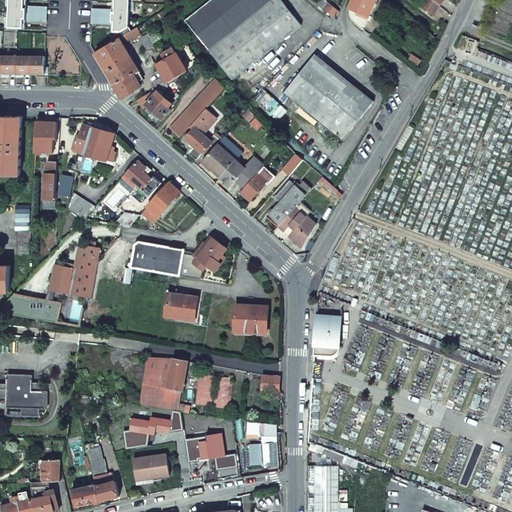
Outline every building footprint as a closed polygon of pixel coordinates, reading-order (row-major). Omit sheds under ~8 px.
[(9,13),(47,15),(47,7),(45,7),(43,7),(26,6),(26,0),(6,0),(6,6),(10,6),(9,13)] [(212,0),(186,21),(233,80),(301,26),(280,0),(212,0)] [(322,0),(318,5),(334,18),(339,12),(325,0),(322,0)] [(361,13),(366,15),(369,16),(376,0),(353,0),(350,8),(361,13)] [(434,15),(440,6),(431,0),(426,0),(422,6),(434,15)] [(133,4),(113,3),(113,10),(96,9),(93,9),(90,9),(90,16),(130,18),(130,11),(133,11),(133,4)] [(351,19),(356,24),(357,25),(363,30),(369,19),(360,15),(361,13),(350,8),(350,12),(350,16),(350,17),(351,19)] [(166,10),(158,15),(162,21),(170,16),(166,10)] [(25,28),(26,21),(43,22),(47,22),(47,15),(9,13),(9,20),(5,20),(5,27),(25,28)] [(130,18),(90,16),(89,24),(93,24),(95,24),(112,25),(112,32),(121,33),(123,36),(131,31),(129,28),(130,18)] [(102,66),(106,72),(132,59),(122,42),(128,37),(133,41),(142,35),(138,28),(131,31),(123,36),(95,54),(102,66)] [(141,39),(147,51),(154,47),(158,45),(152,33),(141,39)] [(147,51),(144,52),(148,59),(157,54),(154,47),(147,51)] [(164,76),(154,82),(157,89),(188,71),(174,48),(164,54),(167,60),(158,66),(164,76)] [(284,94),(343,141),(370,107),(374,102),(316,54),(284,94)] [(2,56),(2,72),(9,72),(9,74),(16,74),(16,72),(17,56),(2,56)] [(17,56),(16,72),(23,72),(23,74),(30,74),(30,72),(31,56),(17,56)] [(31,56),(30,72),(37,72),(37,74),(45,74),(46,57),(31,56)] [(132,59),(106,72),(122,98),(141,86),(133,74),(139,71),(132,59)] [(170,129),(180,138),(192,125),(206,109),(225,88),(216,79),(170,129)] [(163,119),(172,110),(170,108),(173,104),(158,92),(156,95),(157,95),(156,96),(152,92),(138,101),(144,109),(147,105),(149,107),(147,109),(158,119),(160,117),(163,119)] [(209,140),(205,136),(203,134),(205,132),(217,119),(206,109),(192,125),(196,129),(186,139),(190,142),(195,147),(193,149),(190,152),(198,159),(205,152),(208,154),(220,141),(214,135),(209,140)] [(0,116),(0,176),(21,177),(23,125),(23,117),(7,117),(0,116)] [(37,125),(36,152),(54,152),(54,139),(57,139),(58,123),(38,122),(37,125)] [(73,150),(76,151),(76,152),(86,155),(94,128),(92,127),(93,123),(89,122),(88,126),(82,125),(80,133),(82,134),(79,144),(75,143),(73,150)] [(94,128),(86,155),(88,155),(87,159),(95,161),(96,157),(115,162),(117,153),(115,152),(116,147),(113,147),(116,134),(108,127),(96,122),(94,128)] [(208,154),(203,161),(230,186),(236,180),(246,188),(258,174),(250,168),(250,169),(248,171),(236,161),(238,159),(244,153),(225,136),(220,141),(208,154)] [(284,171),(290,176),(304,161),(297,154),(284,171)] [(248,171),(250,169),(238,159),(236,161),(248,171)] [(47,173),(46,201),(46,209),(57,209),(57,203),(58,162),(49,161),(47,173)] [(139,161),(126,174),(139,185),(151,195),(162,184),(155,177),(153,180),(144,172),(147,168),(139,161)] [(246,188),(242,193),(250,201),(273,175),(269,172),(273,168),(268,163),(258,174),(246,188)] [(101,166),(99,172),(108,175),(113,169),(101,166)] [(124,177),(137,188),(139,185),(126,174),(124,177)] [(281,202),(296,185),(290,180),(275,197),(281,202)] [(159,217),(181,192),(178,190),(169,182),(142,214),(153,224),(159,217)] [(151,195),(139,185),(137,188),(131,195),(140,202),(142,203),(144,203),(145,202),(151,195)] [(281,202),(268,217),(279,227),(295,208),(301,202),(307,195),(296,185),(281,202)] [(74,194),(70,208),(84,219),(95,208),(74,194)] [(295,208),(306,218),(307,217),(311,212),(301,202),(295,208)] [(17,206),(16,230),(30,230),(31,206),(17,206)] [(290,226),(295,230),(290,236),(303,248),(317,225),(307,217),(306,218),(295,208),(279,227),(284,232),(290,226)] [(140,216),(124,213),(114,225),(130,228),(140,216)] [(290,226),(284,232),(290,236),(295,230),(290,226)] [(19,231),(18,254),(31,254),(32,231),(19,231)] [(203,270),(207,265),(216,271),(221,264),(218,261),(223,255),(227,249),(211,237),(202,250),(200,248),(195,256),(185,253),(181,276),(189,277),(202,279),(203,270)] [(134,269),(181,277),(181,276),(185,253),(185,249),(140,241),(135,244),(131,268),(134,269)] [(56,265),(50,290),(87,297),(92,298),(102,248),(81,245),(76,269),(56,265)] [(223,255),(218,261),(221,264),(226,257),(223,255)] [(0,266),(0,291),(9,292),(10,266),(0,266)] [(318,292),(318,302),(333,307),(335,300),(318,292)] [(169,294),(166,317),(195,321),(199,298),(169,294)] [(14,295),(0,310),(0,312),(59,323),(63,304),(14,295)] [(236,306),(235,329),(255,330),(255,333),(267,334),(268,307),(236,306)] [(340,347),(342,318),(317,316),(317,319),(318,322),(317,329),(316,332),(315,335),(317,338),(316,346),(340,347)] [(340,347),(316,346),(314,348),(314,355),(323,356),(332,356),(334,356),(336,354),(338,352),(339,350),(340,347)] [(262,349),(262,359),(272,358),(272,349),(262,349)] [(148,358),(142,405),(190,412),(191,403),(180,401),(188,361),(174,359),(148,358)] [(199,389),(196,405),(230,409),(233,378),(204,375),(205,370),(196,369),(193,389),(199,389)] [(265,375),(264,389),(280,390),(281,376),(265,375)] [(169,431),(182,430),(179,413),(173,412),(172,420),(150,417),(150,421),(131,418),(130,431),(124,432),(126,448),(146,445),(148,435),(154,435),(155,432),(169,433),(169,431)] [(279,453),(277,425),(248,421),(248,434),(263,435),(264,466),(279,466),(279,453)] [(215,458),(217,469),(236,467),(235,455),(225,456),(222,433),(206,436),(206,437),(186,440),(189,462),(198,461),(197,458),(200,458),(200,460),(215,458)] [(340,455),(312,444),(309,449),(338,461),(340,455)] [(92,469),(94,477),(108,474),(105,460),(103,460),(100,447),(88,450),(91,462),(92,469)] [(309,466),(338,466),(338,461),(309,449),(309,466)] [(150,477),(159,475),(169,474),(166,453),(133,458),(136,477),(150,475),(150,477)] [(338,461),(357,468),(358,461),(340,455),(338,461)] [(45,461),(44,482),(49,482),(61,481),(61,460),(45,461)] [(357,468),(356,511),(385,511),(386,473),(358,461),(357,468)] [(309,489),(308,511),(338,511),(338,466),(309,466),(309,479),(311,482),(311,484),(311,487),(309,489)] [(111,473),(108,474),(94,477),(96,485),(96,486),(113,482),(111,473)] [(34,499),(36,511),(50,511),(54,511),(59,510),(55,490),(51,491),(49,482),(44,482),(30,482),(34,499)] [(96,486),(100,501),(119,496),(116,482),(113,482),(96,486)] [(73,490),(77,506),(94,502),(100,501),(96,486),(96,485),(73,490)] [(338,490),(338,511),(353,511),(354,490),(338,490)] [(18,503),(20,511),(36,511),(34,499),(27,501),(25,493),(16,494),(17,497),(18,503)] [(3,506),(3,511),(20,511),(18,503),(17,497),(11,498),(12,504),(3,506)]
